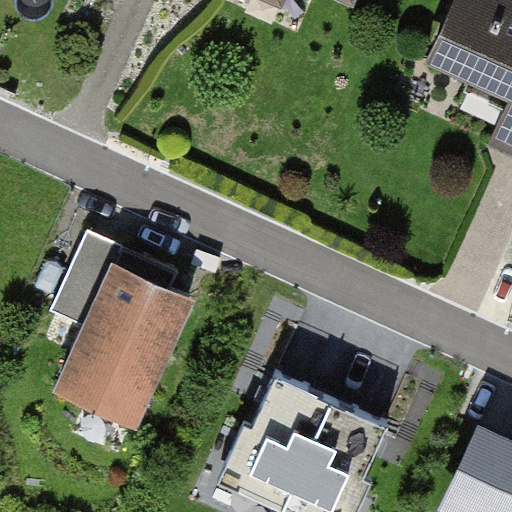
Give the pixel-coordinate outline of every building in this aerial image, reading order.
[(367,0),(318,0),(360,18),(367,0)] [(511,0),(456,0),(430,59),(511,96),(511,0)] [(131,417),(194,281),(112,243),(50,380),(131,417)] [(329,382),(272,357),(223,468),(280,493),(329,382)] [(339,511),(386,407),(329,382),(280,493),(323,511),(339,511)] [(511,511),(511,419),(477,404),(438,491),(486,511),(511,511)]
